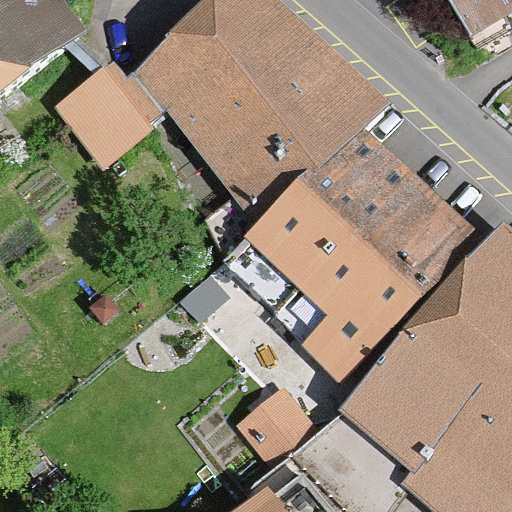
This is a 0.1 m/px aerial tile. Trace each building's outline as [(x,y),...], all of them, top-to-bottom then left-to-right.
[(0,0),(0,114),(93,47),(57,0),(0,0)] [(205,258),(227,281),(372,142),(392,123),(273,0),(232,0),(136,93),(127,84),(118,93),(108,83),(61,129),(102,172),(156,120),(248,216),(205,258)] [(511,0),(447,0),(508,88),(511,85),(511,0)] [(487,254),(372,142),(227,281),(345,399),(487,254)] [(511,511),(511,244),(510,243),(345,436),(309,477),(344,511),(418,511),(422,509),(425,511),(511,511)] [(341,511),(307,479),(270,505),(260,511),(341,511)]
